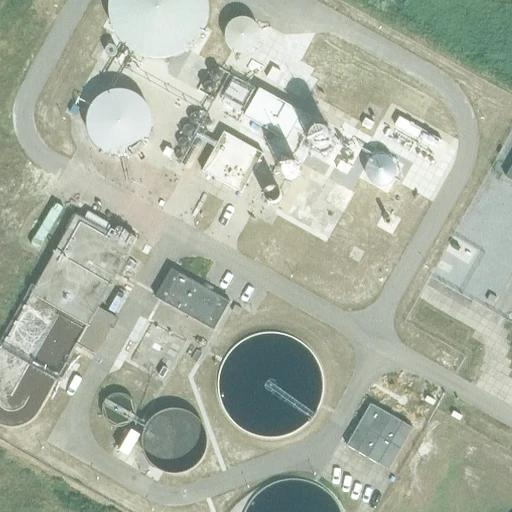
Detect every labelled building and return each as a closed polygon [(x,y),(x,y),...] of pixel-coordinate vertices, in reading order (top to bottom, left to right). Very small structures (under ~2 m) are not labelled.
[(259,89),(244,117),(287,141),(294,129),(303,134),(312,118),(259,89)] [(130,157),(143,153),(153,145),(159,133),(160,120),(156,108),(148,98),(136,92),(123,90),(111,94),(101,102),(95,114),(94,127),(97,139),(106,149),(117,155),(130,157)] [(400,117),(395,126),(437,150),(442,141),(400,117)] [(202,171),(241,193),(263,154),(224,132),(202,171)] [(282,160),(287,171),(294,168),(302,182),(312,177),(305,164),(317,157),(311,145),(282,160)] [(325,201),(343,212),(354,193),(335,183),(325,201)] [(214,331),(230,302),(172,269),(155,298),(161,301),(214,331)] [(28,297),(8,332),(29,344),(49,309),(28,297)] [(231,311),(238,315),(242,309),(241,308),(235,305),(234,305),(231,311)] [(98,308),(78,343),(96,353),(115,318),(98,308)] [(392,311),(388,321),(408,330),(412,320),(392,311)] [(318,396),(319,385),(318,377),(316,368),(312,360),(306,352),(299,345),(290,340),(280,337),(272,336),(265,336),(253,338),(246,342),(236,348),(230,355),(225,364),(222,373),(220,383),(221,392),(223,402),(228,411),(232,418),(240,425),(248,430),(258,433),(267,435),(274,434),(286,432),(295,428),(303,422),(309,415),(314,406),(318,396)] [(371,404),(346,446),(368,458),(392,416),(371,404)] [(201,444),(202,438),(201,432),(199,427),(197,422),(194,418),(190,414),(185,411),(181,409),(175,408),(169,408),(163,409),(159,411),(152,416),(148,420),(145,426),(143,431),(142,437),(143,443),(144,449),(147,453),(150,457),(154,462),(160,465),(167,467),(170,467),(177,467),(183,465),(188,463),(193,459),(197,454),(200,449),(201,444)] [(204,445),(190,480),(214,490),(228,454),(204,445)] [(215,496),(230,502),(246,462),(231,457),(215,496)]
